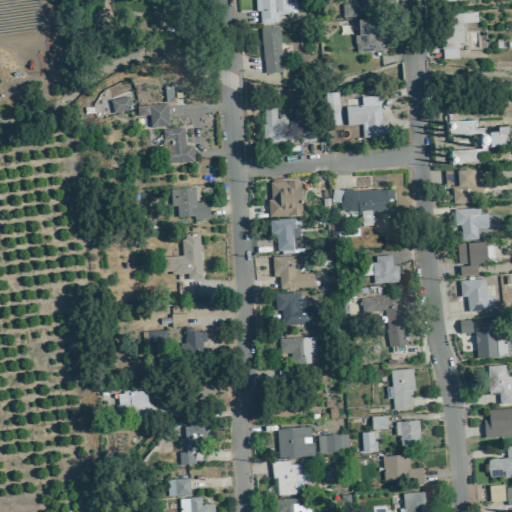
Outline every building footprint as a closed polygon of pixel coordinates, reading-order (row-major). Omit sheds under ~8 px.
[(254,0),(256,13),(260,13),(260,25),(278,24),(278,16),(290,15),(289,0),(254,0)] [(357,5),(343,5),(343,18),(358,18),(357,5)] [(459,60),(458,44),(464,44),(464,24),(478,23),(478,14),(442,14),(443,60),(459,60)] [(357,53),(383,52),(382,33),(376,33),(375,21),(355,21),(357,53)] [(282,73),(280,27),(262,28),(264,74),(282,73)] [(327,94),(329,126),(340,126),(338,94),(327,94)] [(117,113),(132,110),(130,97),(115,100),(117,113)] [(347,127),(362,126),(363,138),(389,137),(388,120),(381,121),(380,97),(361,98),(362,106),(346,107),(347,127)] [(168,105),(136,106),(137,117),(150,116),(150,128),(169,127),(168,105)] [(263,109),(265,145),(286,145),(285,119),(277,120),(277,109),(263,109)] [(315,143),(314,127),(301,128),(302,143),(315,143)] [(193,147),(185,147),(185,129),(163,130),(164,165),(194,163),(193,147)] [(452,185),(453,204),(474,204),(474,193),(483,193),(482,179),(476,179),(475,171),(445,172),(445,186),(452,185)] [(303,216),(302,182),(269,183),(270,217),(303,216)] [(171,190),(171,207),(177,207),(177,218),(195,218),(195,220),(210,220),(209,203),(195,203),(195,189),(171,190)] [(394,190),(332,191),(332,203),(341,203),(341,212),(362,212),(362,227),(372,226),(372,214),(394,214),(394,190)] [(462,241),(478,241),(478,229),(489,229),(488,215),(480,215),(480,209),(455,210),(455,227),(461,226),(462,241)] [(162,258),(162,275),(188,274),(188,280),(202,280),(200,235),(181,235),(182,257),(162,258)] [(488,264),(487,243),(458,244),(459,277),(477,277),(477,265),(488,264)] [(399,283),(399,267),(393,267),(392,256),(373,257),(374,284),(399,283)] [(315,288),(315,274),(298,274),(298,257),(272,258),(273,278),(279,278),(280,289),(315,288)] [(460,281),(461,297),(467,297),(468,312),(494,311),(493,298),(487,298),(486,280),(460,281)] [(275,295),(275,312),(282,311),(282,327),(316,325),(316,307),(307,307),(306,301),(300,301),(300,294),(275,295)] [(389,348),(407,346),(399,294),(360,300),(362,314),(384,311),(389,348)] [(186,328),(186,314),(171,315),(172,328),(186,328)] [(473,334),(472,320),(459,321),(460,334),(473,334)] [(475,326),(476,358),(507,357),(506,338),(497,339),(496,325),(475,326)] [(206,332),(184,331),(184,356),(206,357),(206,332)] [(165,332),(142,332),(143,346),(166,345),(165,332)] [(316,359),(315,338),(279,340),(280,355),(293,355),(293,360),(316,359)] [(500,405),(511,404),(511,377),(506,377),(506,365),(487,366),(488,394),(499,393),(500,405)] [(393,411),(414,410),(412,370),(391,371),(393,411)] [(116,393),(118,418),(137,416),(138,423),(156,421),(154,405),(149,405),(148,390),(116,393)] [(511,436),(511,409),(489,410),(489,421),(484,421),(485,437),(511,436)] [(387,417),(371,417),(372,431),(388,430),(387,417)] [(401,448),(421,448),(420,422),(395,423),(396,437),(400,437),(401,448)] [(180,466),(195,466),(195,454),(198,454),(197,438),(209,438),(209,424),(184,426),(186,453),(179,453),(180,466)] [(312,428),(277,430),(278,459),(313,458),(312,428)] [(362,453),(376,453),(375,433),(361,434),(362,453)] [(317,437),(319,455),(348,452),(346,434),(317,437)] [(488,460),(488,477),(511,477),(511,446),(506,446),(506,460),(488,460)] [(423,484),(423,469),(410,470),(409,456),(383,457),(384,485),(423,484)] [(309,470),(301,470),(301,465),(290,465),(290,462),(272,462),(272,479),(277,479),(278,497),(301,496),(300,488),(309,488),(309,470)] [(167,497),(190,497),(190,480),(167,481),(167,497)] [(489,486),(490,503),(505,502),(504,485),(489,486)] [(425,511),(425,493),(403,494),(403,511),(425,511)] [(179,499),(179,511),(214,511),(214,505),(202,506),(201,499),(179,499)]
